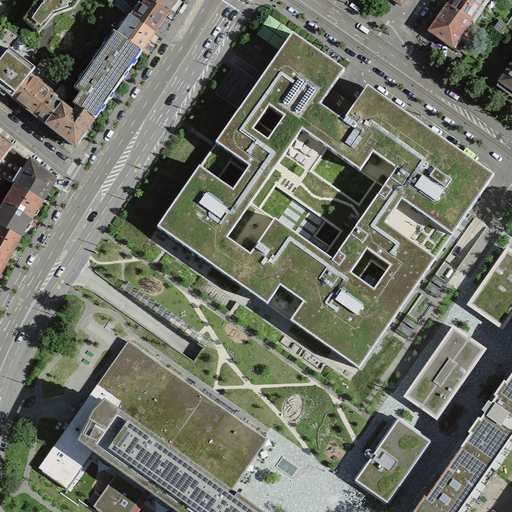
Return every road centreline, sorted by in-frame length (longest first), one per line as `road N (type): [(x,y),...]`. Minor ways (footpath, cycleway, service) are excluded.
road 1 (primary): [(104,190),(221,0)]
road 2 (primary): [(0,371),(104,190)]
road 3 (secondary): [(387,59),(511,149)]
road 4 (residential): [(104,190),(0,112)]
